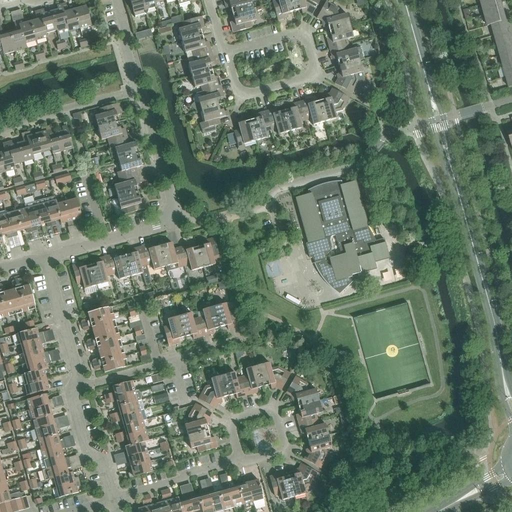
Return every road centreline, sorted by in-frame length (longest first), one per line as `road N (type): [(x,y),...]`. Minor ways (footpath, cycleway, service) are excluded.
road 1 (tertiary): [(511,405),(404,0)]
road 2 (residential): [(175,219),(123,39)]
road 3 (residential): [(239,458),(274,453),(283,441),(271,411),(239,416),(231,423),(238,453)]
road 4 (residential): [(113,499),(239,458)]
road 5 (residential): [(82,386),(50,262)]
road 6 (residential): [(123,39),(0,73)]
road 7 (residential): [(113,499),(104,465),(86,445),(73,396),(82,386)]
road 8 (residential): [(226,54),(298,33),(314,67),(310,78)]
